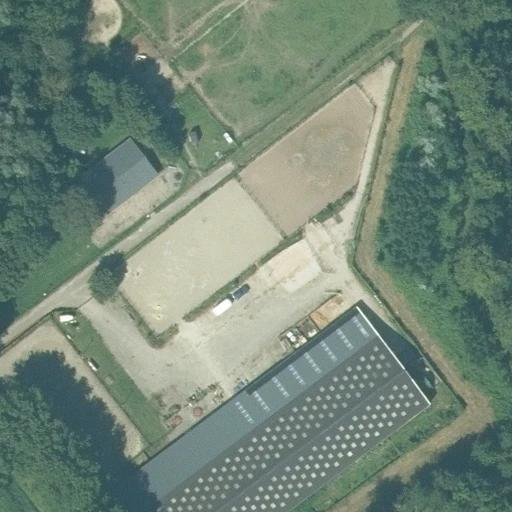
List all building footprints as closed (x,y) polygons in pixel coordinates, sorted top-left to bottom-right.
[(129,99),(142,88),(127,71),(114,82),(129,99)] [(55,153),(83,154),(85,123),(56,122),(55,153)] [(107,212),(156,175),(129,140),(80,178),(107,212)] [(109,511),(284,511),(429,404),(356,307),(100,499),(109,511)] [(260,376),(272,369),(262,351),(249,358),(260,376)]
